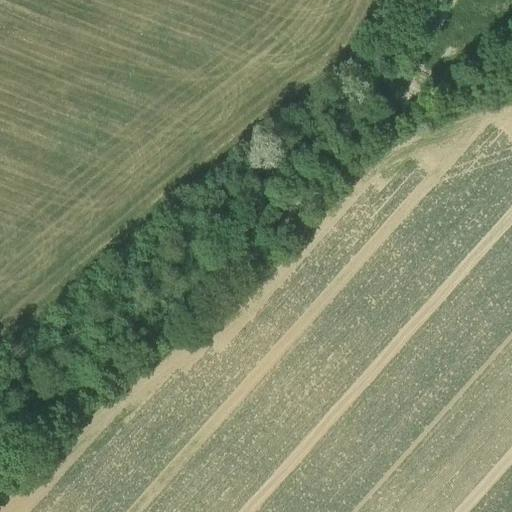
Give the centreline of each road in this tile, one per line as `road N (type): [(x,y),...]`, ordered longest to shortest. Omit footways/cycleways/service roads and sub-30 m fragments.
road 1 (track): [(0,430),(167,322),(267,239),(392,101)]
road 2 (track): [(392,101),(511,63)]
